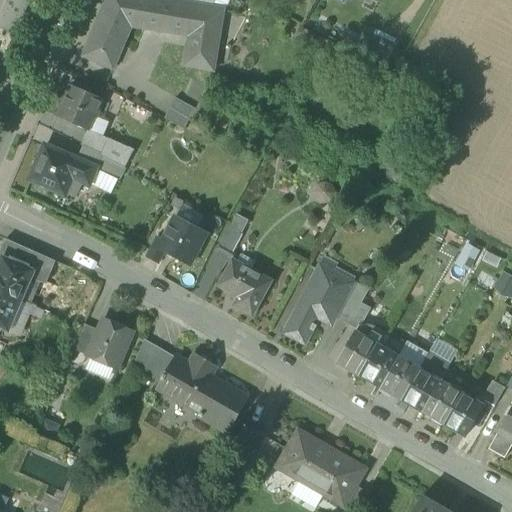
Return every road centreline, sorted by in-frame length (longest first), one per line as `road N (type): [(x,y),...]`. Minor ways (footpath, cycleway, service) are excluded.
road 1 (residential): [(0,209),(136,277),(511,502)]
road 2 (secondary): [(0,141),(61,0)]
